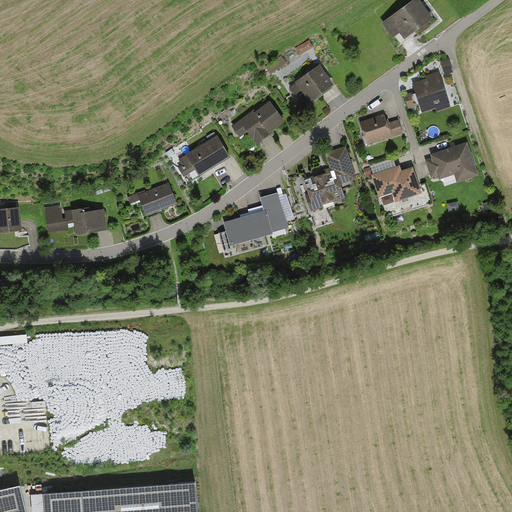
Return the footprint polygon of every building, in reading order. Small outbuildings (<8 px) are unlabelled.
[(429,18),(416,0),(385,23),(390,29),(397,24),(405,36),(429,18)] [(312,47),(309,41),(297,48),(300,53),(312,47)] [(286,63),(281,57),(267,67),(271,73),(286,63)] [(448,61),(442,63),(445,73),(451,71),(448,61)] [(311,99),(332,84),(319,67),(290,88),(295,95),(303,89),(311,99)] [(446,99),(439,79),(430,82),(430,81),(415,85),(418,92),(406,96),(410,107),(422,103),(424,109),(437,105),(436,102),(446,99)] [(285,122),(270,102),(256,112),(255,111),(233,127),(239,135),(247,129),(258,143),(285,122)] [(359,124),(366,145),(403,133),(399,121),(387,125),(384,116),(359,124)] [(229,156),(217,137),(180,160),(184,166),(179,169),(184,176),(195,168),(199,174),(229,156)] [(476,174),(466,145),(434,156),(435,159),(428,162),(433,176),(440,173),(441,176),(459,171),(461,179),(476,174)] [(354,177),(345,149),(328,155),(334,172),(324,175),(319,172),(316,177),(306,181),(312,198),(308,199),(312,210),(322,207),(321,204),(343,196),(339,182),(354,177)] [(399,168),(374,176),(380,195),(398,189),(401,198),(420,192),(412,169),(400,173),(399,168)] [(139,193),(128,197),(131,203),(141,199),(147,214),(175,202),(168,184),(140,196),(139,193)] [(270,228),(285,223),(277,194),(261,198),(263,205),(249,209),(251,216),(226,223),(231,244),(271,232),(270,228)] [(107,228),(104,209),(84,213),(83,208),(69,210),(70,215),(64,216),(62,206),(45,209),(49,232),(72,229),(73,233),(107,228)] [(0,230),(19,228),(17,210),(0,211),(0,230)] [(216,235),(221,252),(231,249),(226,232),(216,235)] [(197,511),(196,480),(43,492),(45,511),(197,511)] [(15,511),(10,487),(0,488),(0,511),(15,511)] [(45,511),(43,492),(31,493),(32,511),(45,511)]
